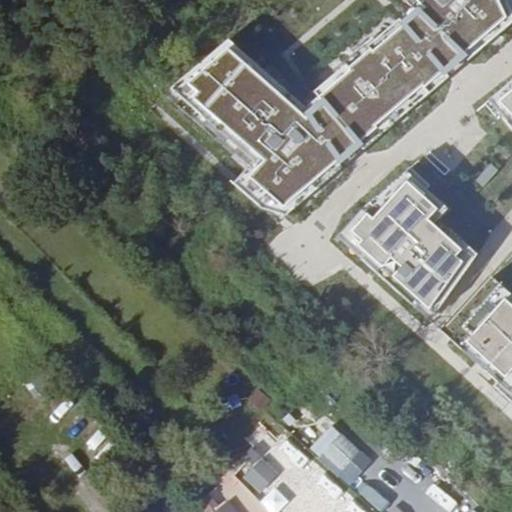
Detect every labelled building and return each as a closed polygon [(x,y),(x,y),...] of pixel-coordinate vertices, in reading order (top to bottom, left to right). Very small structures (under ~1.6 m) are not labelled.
[(511,16),(503,0),(416,0),(430,13),(461,54),(466,60),(511,21),(511,16)] [(461,54),(430,13),(417,25),(443,69),(461,54)] [(420,100),(447,76),(443,69),(417,25),(413,19),(363,61),(367,67),(351,81),(346,76),(322,96),(360,140),(365,146),(390,125),(387,120),(416,95),(420,100)] [(339,161),(337,159),(298,110),(225,46),(172,91),(255,163),(248,171),(293,211),(320,185),(316,180),(339,161)] [(511,81),(496,95),(501,101),(495,108),(511,127),(511,81)] [(387,120),(390,125),(420,100),(416,95),(387,120)] [(501,101),(496,95),(489,102),(495,108),(501,101)] [(360,140),(322,96),(298,110),(337,159),(360,140)] [(316,180),(320,185),(342,166),(339,161),(316,180)] [(281,225),(293,211),(248,171),(236,185),(281,225)] [(438,219),(447,208),(426,188),(424,189),(405,171),(361,209),(366,214),(347,235),(365,252),(360,258),(400,294),(405,288),(435,313),(473,260),(461,249),(466,244),(448,228),(444,233),(433,224),(438,219)] [(366,214),(361,209),(336,236),(360,258),(365,252),(347,235),(366,214)] [(448,228),(438,219),(433,224),(444,233),(448,228)] [(477,254),(466,244),(461,249),(473,260),(477,254)] [(484,281),(451,323),(460,332),(453,340),(511,393),(511,295),(502,287),(497,292),(484,281)] [(405,288),(400,294),(430,319),(435,313),(405,288)] [(337,477),(360,453),(331,425),(309,450),(337,477)] [(288,438),(276,446),(293,471),(305,462),(288,438)] [(251,448),(242,458),(252,468),(242,479),(261,495),(280,474),(251,448)] [(341,490),(333,499),(347,511),(363,511),(365,511),(341,490)] [(239,511),(230,500),(221,508),(211,495),(198,505),(203,511),(239,511)]
